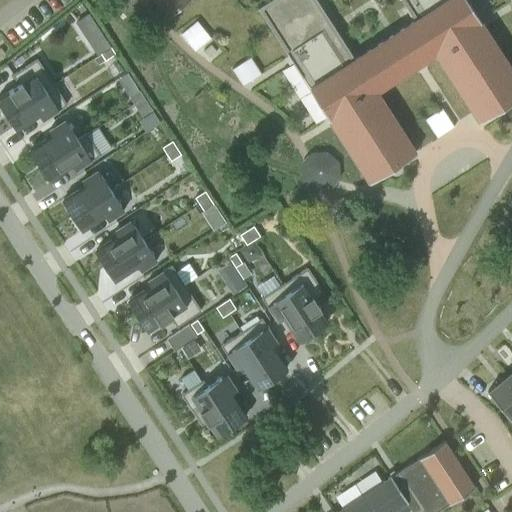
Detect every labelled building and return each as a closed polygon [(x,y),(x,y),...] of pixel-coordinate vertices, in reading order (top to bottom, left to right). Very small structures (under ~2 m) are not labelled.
[(188,0),(153,0),(167,16),(166,16),(167,17),(188,0)] [(511,100),(511,71),(465,0),(401,0),(415,21),(354,59),(316,0),(269,0),(257,8),(309,88),(309,89),(369,183),(415,153),(376,92),(435,53),(479,122),(506,105),(511,100)] [(88,14),(76,22),(97,55),(100,54),(103,51),(110,47),(106,40),(88,14)] [(195,51),(210,38),(196,21),(181,33),(195,51)] [(115,54),(110,47),(103,51),(100,54),(105,60),(115,54)] [(242,86),(260,74),(261,74),(260,72),(250,57),(231,69),(242,86)] [(0,105),(6,115),(53,84),(36,59),(12,75),(19,85),(0,96),(0,105)] [(42,120),(66,105),(53,84),(6,115),(16,130),(39,115),(42,120)] [(143,97),(139,90),(129,97),(133,104),(136,102),(143,97)] [(136,102),(133,104),(137,110),(142,117),(152,111),(148,104),(143,97),(136,102)] [(437,138),(437,137),(454,127),(441,108),(425,119),(437,138)] [(39,165),(77,140),(77,139),(64,119),(48,130),(51,135),(29,150),(39,165)] [(74,171),(99,155),(85,134),(77,139),(77,140),(39,165),(49,180),(71,165),(74,171)] [(176,147),(172,140),(161,147),(166,154),(176,147)] [(180,154),(176,147),(166,154),(170,161),(180,154)] [(71,215),(110,190),(97,170),(81,180),(84,185),(62,200),(71,215)] [(123,210),(110,190),(71,215),(81,231),(104,216),(107,221),(123,210)] [(199,204),(209,197),(204,191),(194,197),(199,204)] [(213,204),(209,197),(199,204),(203,211),(213,204)] [(218,208),(207,215),(216,229),(227,222),(218,208)] [(104,266),(143,240),(130,220),(114,231),(117,236),(94,250),(104,266)] [(259,236),(253,226),(246,230),(253,240),(259,236)] [(253,240),(246,230),(239,234),(246,245),(253,240)] [(156,261),(143,240),(104,266),(114,281),(137,266),(140,271),(156,261)] [(235,252),(228,257),(234,267),(241,263),(237,256),(235,252)] [(137,316),(184,285),(170,265),(146,281),(149,286),(127,300),(137,316)] [(327,321),(312,298),(322,292),(307,268),(281,284),(312,331),(327,321)] [(240,277),(227,286),(232,294),(245,286),(240,277)] [(312,331),(281,284),(261,298),(277,321),(282,318),(296,341),(312,331)] [(176,326),(200,311),(184,285),(137,316),(147,331),(159,323),(159,324),(169,317),(176,326)] [(235,308),(228,298),(222,303),(228,313),(235,308)] [(228,313),(222,303),(215,307),(222,317),(228,313)] [(286,368),(272,346),(276,342),(261,318),(241,332),(271,378),(286,368)] [(203,329),(196,319),(190,324),(196,334),(203,329)] [(173,351),(196,336),(188,324),(166,339),(173,351)] [(271,378),(241,332),(220,345),(237,369),(241,366),(256,388),(271,378)] [(193,369),(180,378),(187,390),(181,394),(195,416),(200,413),(204,420),(205,422),(207,424),(215,435),(230,426),(213,400),(205,387),(206,386),(202,380),(201,381),(193,369)] [(206,386),(205,387),(213,400),(230,426),(245,416),(231,393),(236,390),(225,374),(206,386)] [(511,417),(511,386),(504,377),(487,391),(510,419),(511,417)] [(435,511),(448,504),(474,486),(474,485),(473,486),(444,442),(445,442),(444,441),(418,458),(390,476),(390,475),(389,476),(389,477),(335,511),(435,511)]
